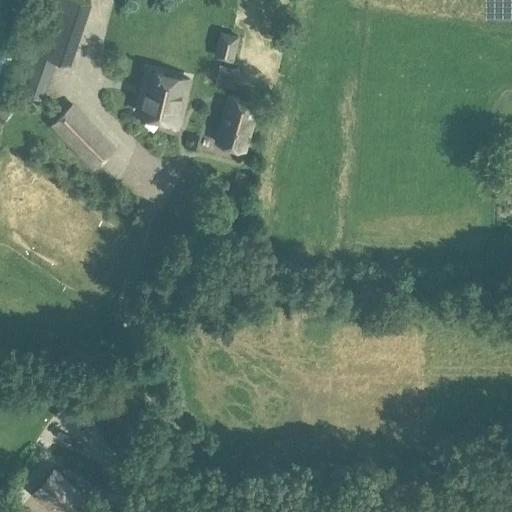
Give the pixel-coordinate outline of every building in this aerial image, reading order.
[(87,0),(53,0),(51,5),(86,17),(91,1),(87,0)] [(221,29),(215,54),(232,58),(238,33),(221,29)] [(56,58),(37,52),(24,92),(43,98),(56,58)] [(179,121),(189,79),(147,69),(137,111),(179,121)] [(0,92),(0,119),(3,122),(16,104),(0,92)] [(260,102),(228,93),(214,141),(246,151),(260,102)] [(70,106),(51,125),(94,168),(112,151),(70,106)] [(105,388),(84,400),(109,446),(131,435),(105,388)] [(44,482),(34,494),(54,511),(82,511),(92,502),(55,470),(44,482)]
